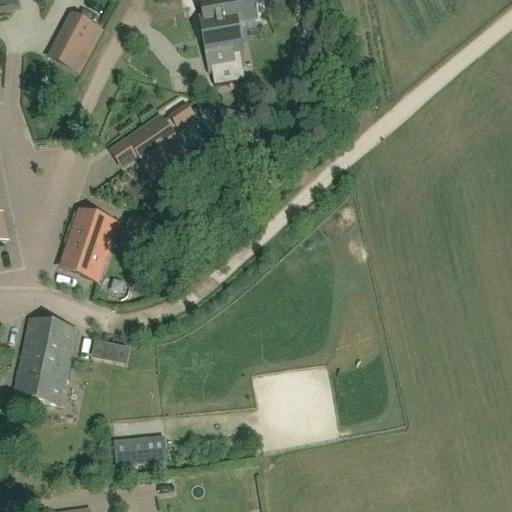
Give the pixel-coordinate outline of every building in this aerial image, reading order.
[(237,14),(199,21),(208,75),(236,70),(234,56),(244,54),(237,14)] [(72,18),(49,60),(77,75),(100,33),(72,18)] [(186,107),(169,119),(176,129),(193,117),(186,107)] [(257,121),(222,111),(218,126),(253,136),(257,121)] [(160,120),(125,143),(137,161),(145,173),(180,149),(160,120)] [(117,227),(84,216),(72,251),(65,271),(64,273),(66,274),(80,278),(97,284),(97,283),(104,262),(105,263),(117,227)] [(132,217),(126,230),(148,240),(162,247),(168,234),(154,227),(132,217)] [(61,411),(77,334),(29,324),(13,400),(61,411)] [(228,496),(273,488),(268,457),(223,465),(228,496)]
